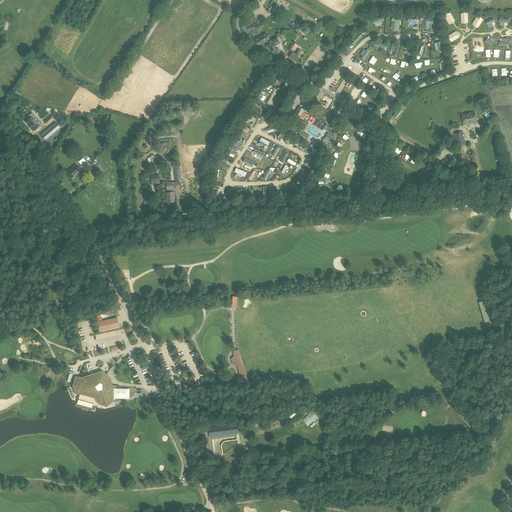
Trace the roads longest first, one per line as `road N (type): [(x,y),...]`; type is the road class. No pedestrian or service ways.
road 1 (unclassified): [(373,198),(88,227)]
road 2 (unclassified): [(373,198),(385,129),(247,42),(240,28),(250,0)]
road 3 (unclassified): [(159,388),(88,227)]
road 4 (unclassified): [(511,185),(373,198)]
road 5 (unclassified): [(88,227),(0,122)]
road 6 (track): [(213,511),(159,388)]
